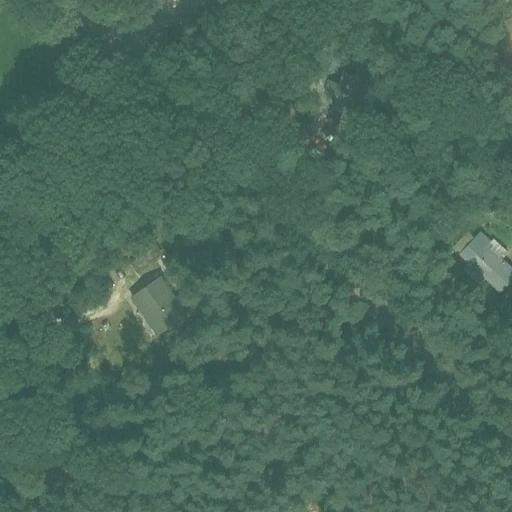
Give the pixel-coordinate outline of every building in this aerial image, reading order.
[(511,15),(503,20),(511,37),(511,15)] [(343,71),(333,107),(351,112),(354,100),(360,102),(363,90),(357,88),(361,77),(343,71)] [(485,276),(499,290),(511,276),(511,268),(501,258),(499,260),(485,247),(490,242),(480,232),(461,253),(470,262),(464,268),(479,282),(485,276)] [(152,248),(130,263),(137,274),(160,259),(152,248)] [(159,332),(186,314),(161,277),(132,297),(140,309),(143,308),(159,332)]
